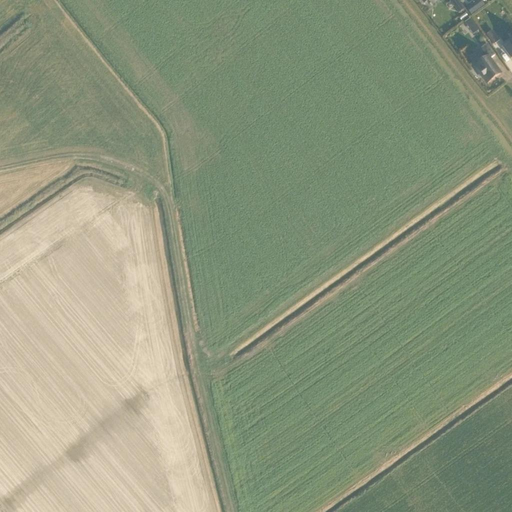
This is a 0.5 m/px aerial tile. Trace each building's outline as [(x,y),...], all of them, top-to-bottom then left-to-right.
[(456,0),(452,0),(449,2),(458,14),(464,10),(456,0)] [(477,10),(473,4),(466,9),(471,15),(477,10)] [(465,23),(469,29),(474,25),(470,20),(465,23)] [(507,45),(503,49),(510,59),(511,57),(511,41),(507,45)] [(500,75),(490,60),(495,56),(487,44),(481,49),(484,53),(480,56),(483,60),(475,66),(487,84),(500,75)]
